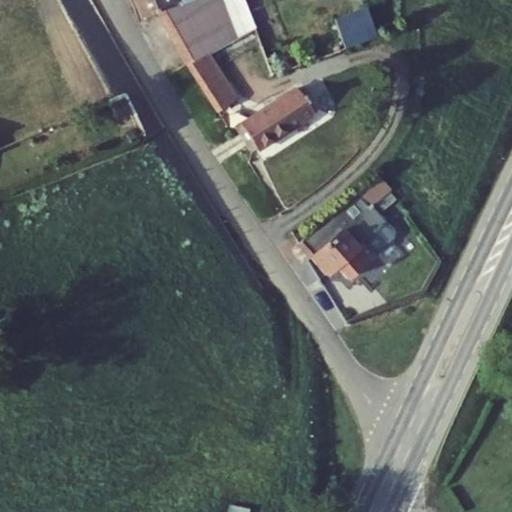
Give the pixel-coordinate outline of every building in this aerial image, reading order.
[(243,0),(152,0),(165,33),(246,9),(243,0)] [(364,0),(328,0),(339,31),(371,20),(364,0)] [(198,32),(246,9),(165,33),(170,46),(175,43),(198,32)] [(222,79),(198,32),(175,43),(198,90),(222,79)] [(221,65),(241,96),(263,82),(243,50),(221,65)] [(280,72),(220,109),(243,145),(302,108),(280,72)] [(122,85),(102,94),(109,108),(129,99),(122,85)] [(369,153),(346,174),(359,190),(382,170),(369,153)] [(359,190),(303,238),(318,256),(331,246),(342,259),(368,238),(356,224),(351,228),(346,223),(370,203),(359,190)]
